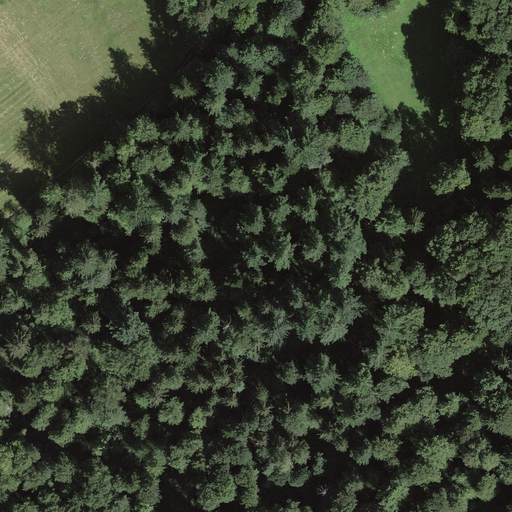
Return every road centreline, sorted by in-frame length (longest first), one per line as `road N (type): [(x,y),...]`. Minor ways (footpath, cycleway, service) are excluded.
road 1 (track): [(157,511),(224,409),(275,357),(329,344),(447,381),(473,368),(511,317)]
road 2 (track): [(0,229),(221,55)]
